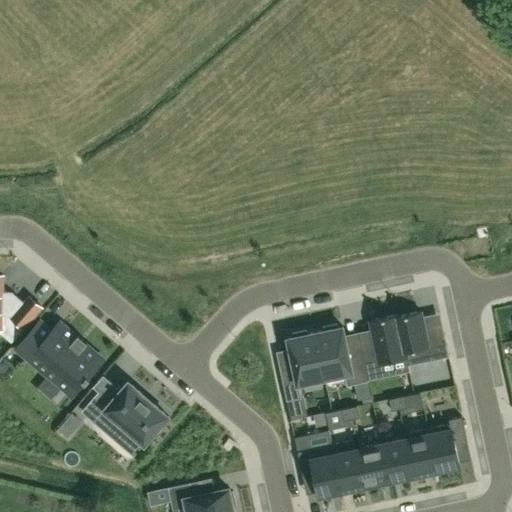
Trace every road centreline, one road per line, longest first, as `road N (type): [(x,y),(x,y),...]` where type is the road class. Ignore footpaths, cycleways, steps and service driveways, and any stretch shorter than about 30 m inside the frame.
road 1 (residential): [(185,365),(234,308),(259,294),(428,259),(447,263),(463,293)]
road 2 (residential): [(0,228),(35,237),(185,365)]
road 3 (residential): [(491,508),(502,482),(463,293)]
road 4 (residential): [(185,365),(259,432),(280,511)]
